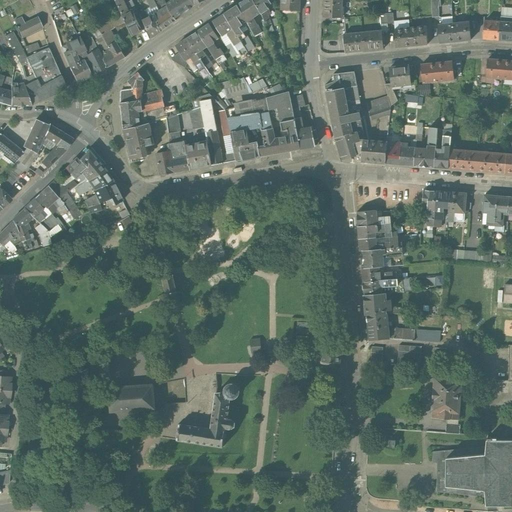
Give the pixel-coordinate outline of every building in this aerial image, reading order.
[(133,10),(129,12),(122,0),(118,0),(115,2),(119,10),(125,22),(131,36),(142,30),(133,10)] [(170,13),(168,7),(166,5),(163,0),(159,0),(159,1),(156,2),(155,0),(150,2),(152,6),(154,5),(155,7),(157,6),(159,12),(163,18),(155,23),(160,32),(176,21),(174,19),(170,13)] [(173,0),(166,5),(168,7),(170,13),(174,19),(194,6),(190,0),(173,0)] [(252,0),(245,0),(237,6),(247,21),(260,12),(252,0)] [(269,0),(252,0),(260,12),(261,14),(269,9),(268,6),(271,3),(269,0)] [(299,0),(282,0),(282,10),(299,10),(299,0)] [(323,0),(323,17),(342,18),(342,0),(323,0)] [(439,0),(430,0),(431,0),(432,18),(439,17),(438,7),(441,7),(439,0)] [(237,6),(224,14),(233,30),(237,36),(240,41),(245,37),(238,26),(247,21),(237,6)] [(119,10),(107,17),(113,28),(125,22),(119,10)] [(159,12),(147,18),(144,12),(139,14),(151,38),(160,32),(155,23),(163,18),(159,12)] [(233,30),(224,14),(213,22),(222,36),(228,32),(228,35),(232,40),(237,36),(233,30)] [(38,18),(23,25),(18,16),(13,19),(22,37),(42,28),(38,18)] [(107,17),(95,24),(98,29),(101,34),(105,41),(108,46),(116,42),(110,30),(113,28),(107,17)] [(452,17),(440,18),(441,26),(437,26),(439,44),(454,42),(453,25),(452,17)] [(500,23),(485,22),(483,40),(499,41),(500,23)] [(469,23),(453,25),(454,42),(470,41),(469,23)] [(511,24),(500,23),(499,41),(511,42),(511,24)] [(219,38),(209,24),(197,32),(207,46),(216,60),(224,55),(220,50),(218,52),(214,46),(212,43),(219,38)] [(425,27),(410,29),(412,47),(427,45),(425,27)] [(410,29),(394,30),(396,48),(412,47),(410,29)] [(382,31),(362,33),(364,51),(383,49),(382,31)] [(26,58),(12,32),(5,36),(13,49),(16,55),(20,66),(26,84),(37,79),(26,58)] [(197,32),(187,39),(200,59),(206,56),(202,50),(207,46),(197,32)] [(362,33),(343,35),(345,53),(364,51),(362,33)] [(101,34),(97,36),(99,40),(96,41),(98,45),(105,41),(101,34)] [(77,35),(73,37),(75,41),(69,44),(70,47),(68,48),(69,51),(64,53),(70,68),(79,63),(75,55),(80,53),(85,51),(83,48),(84,48),(80,41),(77,35)] [(237,36),(232,40),(235,45),(241,42),(240,41),(237,36)] [(246,36),(245,37),(240,41),(241,42),(247,53),(254,48),(246,36)] [(200,59),(187,39),(176,46),(180,52),(186,60),(192,56),(195,63),(200,59)] [(322,39),(322,48),(341,49),(341,40),(322,39)] [(125,58),(116,42),(108,46),(110,51),(117,62),(125,58)] [(36,43),(26,47),(29,53),(40,49),(36,43)] [(84,48),(83,48),(85,51),(87,55),(98,51),(96,48),(94,43),(84,48)] [(110,51),(104,54),(100,46),(96,48),(98,51),(107,68),(117,62),(110,51)] [(49,49),(26,58),(37,79),(26,84),(23,86),(31,106),(54,95),(63,90),(65,90),(66,87),(49,49)] [(16,55),(11,58),(3,50),(0,52),(0,53),(13,68),(11,80),(21,80),(22,80),(16,55)] [(98,51),(87,55),(85,51),(80,53),(91,76),(107,68),(98,51)] [(186,60),(180,52),(171,59),(172,61),(184,69),(188,63),(186,60)] [(91,76),(80,53),(75,55),(79,63),(70,68),(77,83),(91,76)] [(212,65),(206,56),(200,59),(207,69),(212,65)] [(207,69),(200,59),(195,63),(198,67),(197,68),(206,82),(212,77),(207,69)] [(503,61),(487,60),(486,79),(502,80),(503,61)] [(511,62),(503,61),(502,80),(511,80),(511,62)] [(452,63),(437,65),(439,83),(454,81),(452,63)] [(437,65),(421,66),(423,85),(439,83),(437,65)] [(409,68),(390,70),(392,86),(392,91),(403,90),(402,87),(411,86),(409,68)] [(138,73),(127,81),(133,88),(133,93),(141,91),(141,88),(142,88),(142,81),(144,80),(138,73)] [(355,73),(333,75),(335,82),(324,87),(325,92),(335,139),(341,160),(356,156),(352,143),(362,140),(363,141),(364,141),(358,110),(361,109),(355,73)] [(0,76),(0,102),(11,106),(11,92),(9,92),(0,89),(0,88),(3,77),(0,76)] [(157,77),(147,84),(151,89),(160,81),(157,77)] [(127,81),(124,84),(120,92),(133,93),(133,88),(127,81)] [(242,87),(232,87),(231,81),(223,82),(223,95),(234,95),(233,89),(238,89),(239,93),(243,93),(242,87)] [(22,84),(16,86),(16,88),(11,88),(11,92),(11,106),(31,106),(23,86),(22,84)] [(200,85),(194,89),(199,97),(209,94),(200,85)] [(392,86),(385,86),(388,98),(390,108),(394,104),(392,91),(392,86)] [(134,101),(128,102),(128,103),(141,103),(142,107),(147,105),(162,100),(161,97),(169,95),(168,92),(164,92),(164,90),(145,95),(144,97),(141,98),(141,91),(133,93),(134,101)] [(289,92),(267,98),(271,119),(279,117),(293,114),(293,111),(290,98),(289,92)] [(199,97),(191,100),(194,109),(194,110),(201,108),(204,128),(205,132),(216,130),(211,105),(210,106),(210,104),(217,102),(216,101),(209,94),(199,97)] [(406,94),(406,101),(418,102),(418,94),(406,94)] [(302,95),(290,98),(293,111),(305,107),(302,95)] [(230,106),(221,97),(216,101),(217,102),(225,110),(230,106)] [(236,107),(225,110),(226,116),(230,132),(231,132),(231,133),(246,130),(261,127),(262,130),(272,129),(271,119),(267,98),(255,102),(258,116),(239,119),(236,107)] [(388,98),(367,104),(372,121),(377,120),(390,115),(390,108),(388,98)] [(128,103),(128,102),(120,104),(123,129),(140,126),(149,123),(166,118),(177,115),(174,104),(138,115),(138,112),(143,111),(164,106),(162,100),(147,105),(142,107),(141,103),(128,103)] [(255,102),(236,107),(239,119),(258,116),(255,102)] [(194,110),(194,109),(190,111),(194,130),(204,128),(201,108),(194,110)] [(275,140),(278,153),(300,149),(295,120),(293,114),(279,117),(281,130),(280,131),(282,139),(275,140)] [(177,115),(166,118),(169,144),(179,142),(178,138),(180,137),(177,115)] [(390,115),(377,120),(378,125),(377,139),(384,140),(383,143),(387,143),(389,128),(390,115)] [(226,116),(220,118),(225,142),(232,140),(230,132),(226,116)] [(313,128),(303,130),(301,119),(295,120),(300,149),(315,146),(313,140),(318,139),(315,130),(313,130),(313,128)] [(36,120),(24,146),(27,148),(35,152),(49,125),(36,120)] [(140,126),(123,129),(130,159),(146,155),(144,147),(154,145),(152,138),(154,138),(152,131),(151,132),(149,123),(140,126)] [(64,134),(49,125),(35,152),(38,153),(42,144),(50,149),(50,148),(55,142),(58,144),(64,134)] [(401,146),(391,145),(392,140),(394,140),(395,129),(389,128),(387,143),(385,164),(401,165),(403,145),(402,145),(401,146)] [(427,150),(416,149),(414,166),(435,168),(436,150),(438,129),(429,128),(427,150)] [(278,153),(275,140),(272,129),(262,130),(264,146),(258,147),(260,156),(278,153)] [(216,130),(205,132),(207,143),(212,166),(222,164),(218,142),(216,130)] [(246,130),(231,133),(237,161),(252,158),(253,156),(251,144),(249,143),(246,130)] [(444,132),(442,151),(436,150),(435,168),(448,169),(450,150),(451,132),(444,132)] [(23,152),(1,134),(0,134),(0,150),(1,151),(0,151),(0,155),(12,165),(17,159),(23,152)] [(73,140),(64,134),(58,144),(55,142),(50,148),(54,152),(60,157),(66,150),(73,140)] [(362,140),(352,143),(356,156),(355,161),(361,162),(364,141),(363,141),(362,140)] [(169,144),(168,144),(169,151),(156,154),(160,175),(174,173),(190,170),(187,153),(186,153),(184,146),(184,141),(179,142),(169,144)] [(383,143),(364,141),(361,162),(385,164),(387,143),(383,143)] [(257,142),(249,143),(251,144),(253,156),(252,158),(260,156),(258,147),(258,142),(257,142)] [(207,143),(199,145),(198,144),(184,146),(186,153),(187,153),(190,170),(212,166),(207,143)] [(407,145),(403,145),(401,165),(414,166),(416,149),(410,148),(410,143),(408,143),(407,145)] [(50,149),(42,144),(38,153),(35,158),(43,163),(54,152),(50,148),(50,149)] [(23,152),(17,159),(27,167),(35,158),(38,153),(35,152),(27,148),(23,152)] [(478,152),(450,150),(448,169),(477,171),(478,152)] [(106,171),(88,151),(79,161),(76,158),(85,167),(80,171),(86,178),(89,181),(106,171)] [(35,158),(27,167),(40,177),(60,157),(54,152),(43,163),(35,158)] [(506,155),(478,152),(477,171),(504,174),(506,155)] [(234,153),(227,154),(228,163),(236,161),(234,153)] [(76,158),(66,169),(75,179),(73,182),(65,187),(64,188),(68,192),(77,185),(86,178),(80,171),(85,167),(76,158)] [(12,165),(0,180),(0,183),(7,190),(22,171),(27,167),(17,159),(12,165)] [(89,181),(81,185),(75,189),(78,195),(89,189),(88,188),(91,186),(94,186),(95,189),(93,190),(94,191),(113,181),(106,171),(89,181)] [(130,216),(113,181),(94,191),(96,195),(100,204),(106,200),(107,203),(112,200),(119,214),(116,215),(120,222),(128,217),(130,216)] [(60,186),(57,188),(52,182),(48,186),(58,196),(59,196),(59,197),(66,193),(68,192),(64,188),(65,187),(60,186)] [(58,196),(48,186),(36,197),(45,207),(50,213),(54,208),(50,204),(53,202),(59,208),(60,208),(63,204),(59,197),(59,196),(58,196)] [(0,207),(1,209),(5,206),(11,200),(0,189),(0,207)] [(436,191),(424,190),(423,206),(427,206),(427,218),(428,220),(434,220),(436,191)] [(449,192),(436,191),(434,220),(434,227),(440,228),(441,221),(443,219),(444,208),(448,208),(449,192)] [(467,194),(449,192),(448,208),(447,222),(452,223),(453,223),(454,212),(466,213),(467,194)] [(74,204),(66,193),(59,197),(63,204),(66,209),(74,204)] [(96,195),(86,201),(88,207),(100,204),(96,195)] [(496,196),(483,195),(482,212),(488,213),(487,225),(495,225),(496,196)] [(507,197),(496,196),(495,225),(502,226),(503,214),(506,214),(507,197)] [(45,207),(36,197),(31,202),(39,212),(45,207)] [(39,212),(31,202),(24,209),(33,218),(41,226),(48,233),(53,229),(49,224),(44,218),(39,212)] [(66,209),(63,204),(60,208),(65,216),(70,214),(68,212),(66,209)] [(100,204),(88,207),(91,213),(101,209),(100,204)] [(76,208),(68,212),(70,214),(74,220),(82,215),(76,208)] [(24,209),(12,220),(13,221),(19,231),(23,242),(27,251),(34,248),(33,241),(36,240),(28,223),(33,218),(24,209)] [(376,211),(357,213),(358,226),(391,223),(390,217),(377,217),(376,211)] [(51,214),(48,217),(47,216),(44,218),(49,224),(51,222),(59,230),(64,226),(62,222),(58,217),(55,219),(51,214)] [(128,217),(122,221),(127,229),(134,225),(128,217)] [(13,221),(0,233),(0,243),(3,246),(11,239),(14,246),(23,242),(19,231),(13,221)] [(391,223),(358,226),(359,239),(378,238),(378,235),(376,235),(376,232),(385,231),(386,237),(397,236),(397,227),(391,227),(391,223)] [(41,226),(36,230),(42,235),(45,234),(47,239),(45,240),(46,247),(52,245),(48,233),(41,226)] [(378,238),(359,239),(360,251),(402,247),(402,243),(399,243),(398,236),(397,236),(386,237),(378,238)] [(402,247),(360,251),(362,269),(384,267),(383,254),(386,254),(386,257),(403,256),(402,247)] [(14,257),(6,248),(1,252),(8,259),(14,257)] [(475,252),(458,251),(457,261),(474,262),(475,252)] [(481,253),(475,252),(474,262),(485,263),(485,256),(480,255),(481,253)] [(384,267),(362,269),(363,282),(394,279),(393,275),(393,272),(387,272),(387,267),(384,267)] [(168,276),(162,277),(162,279),(163,278),(167,295),(165,295),(166,296),(172,295),(178,294),(178,293),(177,293),(173,276),(174,276),(174,275),(168,276)] [(394,279),(363,282),(364,295),(385,293),(404,292),(404,278),(400,278),(394,279)] [(385,293),(364,295),(366,314),(387,312),(388,312),(404,313),(404,308),(391,308),(390,300),(386,300),(385,293)] [(387,312),(366,314),(367,322),(388,320),(387,312)] [(404,313),(388,312),(387,312),(388,320),(388,321),(409,322),(408,326),(413,326),(413,314),(404,313)] [(440,315),(413,314),(413,326),(424,326),(424,325),(439,326),(440,315)] [(311,335),(313,322),(298,320),(296,333),(311,335)] [(388,320),(367,322),(369,341),(390,338),(389,332),(388,321),(388,320)] [(408,330),(393,330),(389,332),(390,338),(391,338),(427,341),(427,331),(423,331),(408,330)] [(260,339),(250,340),(252,353),(261,352),(260,339)] [(511,344),(509,345),(509,380),(495,380),(495,393),(490,393),(490,405),(511,404),(511,344)] [(422,347),(399,345),(398,369),(420,370),(422,347)] [(383,348),(372,347),(370,371),(382,372),(383,348)] [(447,348),(436,347),(436,360),(447,361),(447,348)] [(319,350),(309,352),(310,359),(318,359),(318,355),(322,355),(323,350),(319,350)] [(340,351),(323,350),(322,355),(322,362),(340,364),(340,351)] [(109,366),(101,360),(90,368),(91,380),(102,386),(111,380),(109,366)] [(0,377),(0,390),(12,392),(13,385),(11,384),(11,378),(7,378),(0,377)] [(462,379),(435,377),(433,410),(434,410),(433,417),(459,419),(461,389),(463,389),(464,381),(462,381),(462,379)] [(216,394),(211,430),(179,425),(177,440),(224,447),(226,429),(229,429),(231,429),(232,428),(233,428),(233,427),(234,425),(234,424),(233,423),(233,422),(231,420),(229,420),(227,420),(229,400),(233,399),(236,398),(238,396),(239,393),(239,390),(238,387),(236,385),(233,384),(230,383),(227,385),(226,386),(225,388),(224,391),(224,393),(216,394)] [(153,386),(108,390),(110,413),(155,409),(153,386)] [(12,392),(0,390),(0,404),(5,405),(9,405),(10,398),(12,398),(12,392)] [(0,416),(0,429),(8,430),(9,424),(8,424),(8,418),(4,417),(0,416)] [(461,425),(447,424),(447,433),(461,434),(461,425)] [(8,430),(0,429),(0,442),(2,443),(6,443),(7,436),(8,436),(8,430)] [(486,447),(433,452),(433,463),(437,464),(437,492),(486,498),(486,505),(511,505),(511,439),(492,439),(492,438),(488,437),(486,447)] [(10,471),(0,473),(0,485),(9,484),(10,471)]
